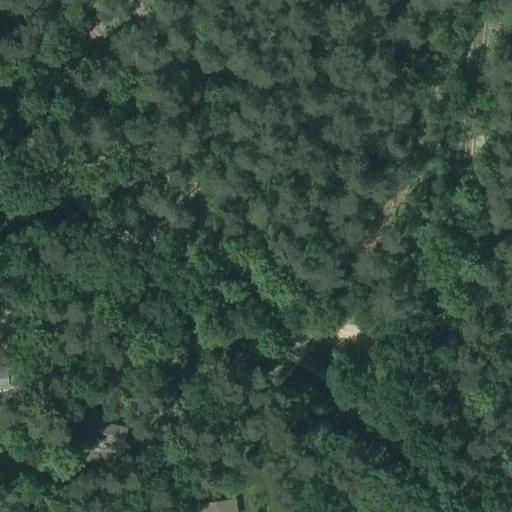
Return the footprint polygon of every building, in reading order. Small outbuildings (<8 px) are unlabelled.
[(0,387),(19,387),(18,369),(8,370),(8,367),(0,367),(0,387)] [(88,412),(87,419),(97,421),(98,414),(88,412)] [(105,453),(106,445),(124,448),(129,428),(97,421),(87,419),(82,439),(85,440),(83,448),(105,453)] [(0,445),(0,447),(0,446),(0,466),(18,462),(11,437),(0,439),(0,445)] [(238,511),(236,499),(196,505),(197,511),(238,511)]
